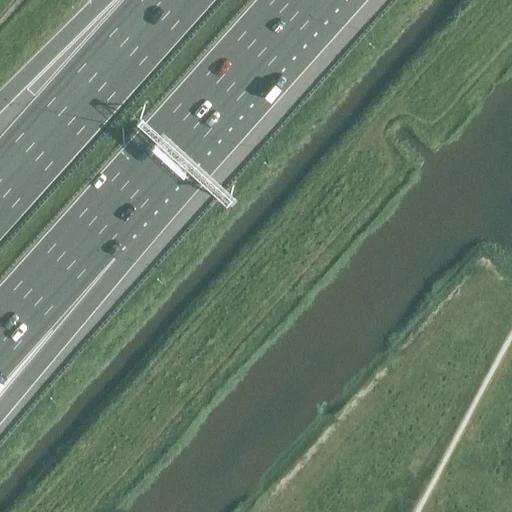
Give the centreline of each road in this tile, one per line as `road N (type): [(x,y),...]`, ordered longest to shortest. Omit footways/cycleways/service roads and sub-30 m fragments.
road 1 (motorway): [(89,235),(299,0)]
road 2 (motorway): [(170,0),(0,190)]
road 3 (motorway): [(142,0),(0,99)]
road 4 (motorway): [(0,373),(89,235)]
road 5 (motorway): [(0,337),(89,235)]
